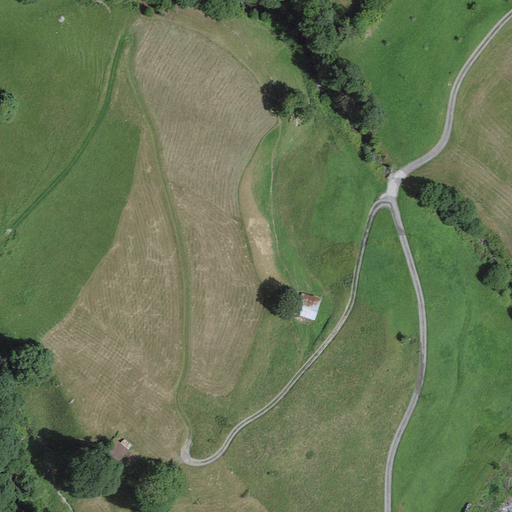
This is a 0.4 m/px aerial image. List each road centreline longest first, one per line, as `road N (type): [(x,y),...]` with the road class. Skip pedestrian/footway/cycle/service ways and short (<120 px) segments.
road 1 (track): [(395,202),(376,212),(344,322),(275,404),(236,430),(216,458),(198,462),(189,460),(178,402),(187,273),(154,123),(134,85),(138,29),(132,27),(109,102),(80,155),(0,235)]
road 2 (track): [(511,12),(462,74),(446,137),(396,181),(426,354),(396,452),(392,511)]
